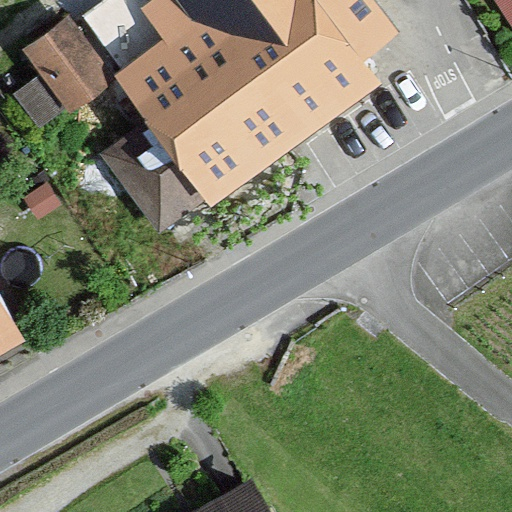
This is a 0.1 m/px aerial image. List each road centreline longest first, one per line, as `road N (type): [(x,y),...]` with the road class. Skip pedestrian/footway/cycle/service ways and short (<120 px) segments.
road 1 (tertiary): [(0,441),(332,245)]
road 2 (residential): [(332,245),(511,413)]
road 3 (tertiary): [(332,245),(501,142)]
road 4 (residential): [(435,0),(444,48),(501,142)]
